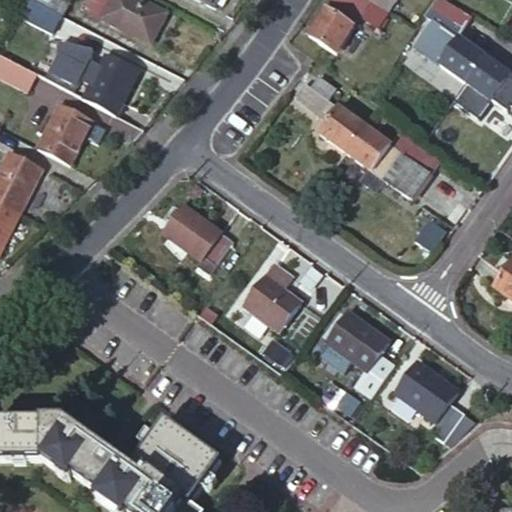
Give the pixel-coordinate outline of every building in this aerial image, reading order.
[(67,0),(35,0),(34,3),(64,17),(72,2),(67,0)] [(151,46),(168,15),(139,0),(92,0),(86,13),(151,46)] [(197,0),(216,10),(219,3),(224,5),(226,0),(197,0)] [(389,16),(364,0),(335,0),(328,12),(327,11),(310,39),(337,56),(361,19),(380,30),(389,16)] [(364,0),(389,16),(398,1),(397,0),(364,0)] [(55,33),(62,20),(37,7),(30,20),(55,33)] [(487,60),(461,41),(434,23),(416,49),(468,87),(487,60)] [(92,64),(93,49),(60,46),(59,61),(47,83),(75,97),(82,82),(92,87),(84,102),(117,119),(140,74),(106,57),(101,69),(92,64)] [(22,121),(39,130),(52,105),(30,94),(38,77),(0,58),(0,81),(33,98),(22,121)] [(511,77),(487,60),(468,87),(511,118),(511,77)] [(321,137),(347,155),(366,129),(366,128),(325,100),(333,89),(319,79),(311,89),(305,86),(295,100),(329,124),(321,137)] [(37,151),(71,168),(93,124),(60,106),(37,151)] [(0,111),(0,131),(0,132),(8,116),(0,111)] [(105,114),(99,126),(133,141),(138,129),(105,114)] [(366,129),(347,155),(414,203),(432,178),(442,165),(401,135),(392,147),(366,128),(366,129)] [(10,154),(0,174),(0,204),(21,215),(43,171),(10,154)] [(0,257),(21,215),(0,204),(0,257)] [(165,236),(203,263),(199,268),(211,277),(235,245),(222,236),(184,209),(165,236)] [(511,300),(511,263),(494,288),(511,300)] [(281,334),(303,306),(284,293),(294,280),(276,267),(246,308),(281,334)] [(372,400),(395,368),(381,357),(390,344),(350,315),(328,346),(368,374),(357,389),(372,400)] [(452,406),(460,394),(419,365),(396,396),(437,425),(430,434),(446,445),(466,417),(452,406)] [(0,460),(38,462),(66,482),(70,477),(96,497),(92,502),(105,511),(189,511),(193,507),(189,504),(198,492),(220,462),(165,422),(132,467),(127,463),(125,467),(64,422),(0,421),(0,460)] [(204,511),(212,502),(198,492),(189,504),(193,507),(189,511),(204,511)]
